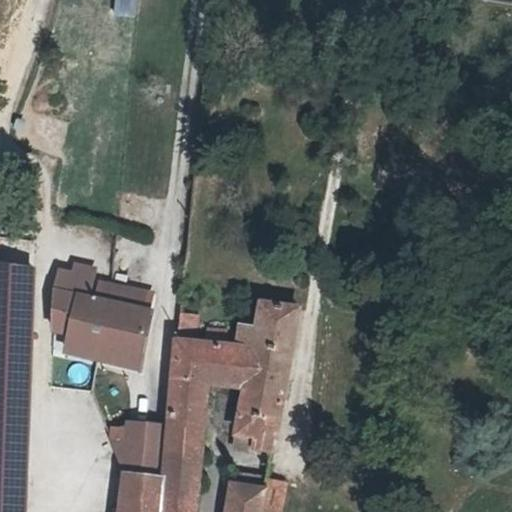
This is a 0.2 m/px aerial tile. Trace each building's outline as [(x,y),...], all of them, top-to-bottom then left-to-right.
[(0,295),(27,299),(30,268),(0,264),(0,295)] [(47,343),(78,349),(144,361),(152,307),(144,307),(56,289),(47,343)] [(0,482),(10,483),(27,299),(0,295),(0,482)] [(163,476),(161,496),(194,501),(208,384),(237,387),(231,434),(246,436),(246,448),(273,451),(291,304),(251,298),(246,323),(230,322),(226,343),(216,342),(218,332),(209,330),(201,328),(199,340),(177,339),(163,476)] [(195,305),(180,302),(178,330),(192,329),(195,305)] [(141,376),(144,361),(78,349),(75,362),(141,376)] [(114,509),(142,511),(159,511),(161,496),(163,476),(156,475),(119,471),(114,509)] [(266,475),(265,488),(262,511),(282,511),(286,480),(275,477),(266,475)] [(7,511),(10,483),(0,482),(0,511),(7,511)] [(236,509),(261,511),(262,511),(265,488),(238,486),(236,509)] [(193,511),(194,501),(161,496),(159,511),(193,511)]
